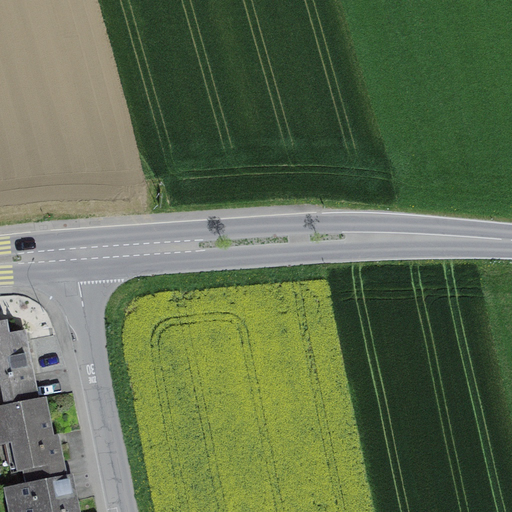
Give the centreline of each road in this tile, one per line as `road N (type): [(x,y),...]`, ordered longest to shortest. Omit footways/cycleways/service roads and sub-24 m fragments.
road 1 (secondary): [(511,240),(330,236),(76,255)]
road 2 (residential): [(76,255),(118,511)]
